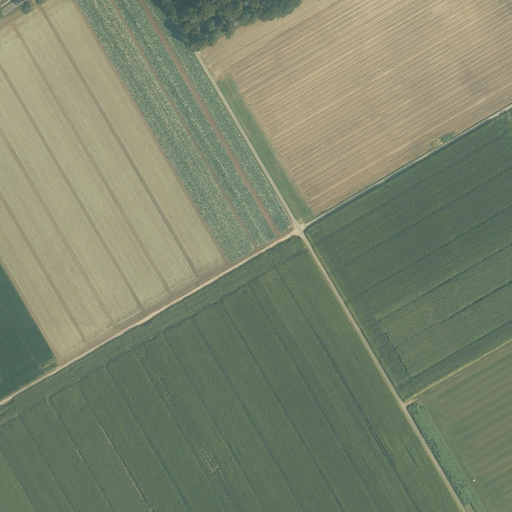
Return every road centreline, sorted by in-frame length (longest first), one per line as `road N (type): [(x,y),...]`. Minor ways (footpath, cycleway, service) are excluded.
road 1 (track): [(511,105),(0,404)]
road 2 (track): [(463,511),(165,0)]
road 3 (track): [(511,342),(402,406)]
